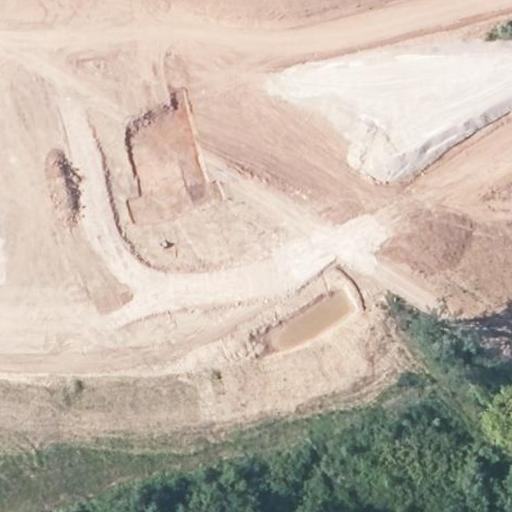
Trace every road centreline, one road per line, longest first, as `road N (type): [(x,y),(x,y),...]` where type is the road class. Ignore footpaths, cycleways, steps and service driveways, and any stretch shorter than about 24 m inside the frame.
road 1 (track): [(102,0),(143,69),(174,204),(197,248),(248,276),(316,249),(347,250),(390,294),(511,380)]
road 2 (primary): [(511,55),(0,173)]
